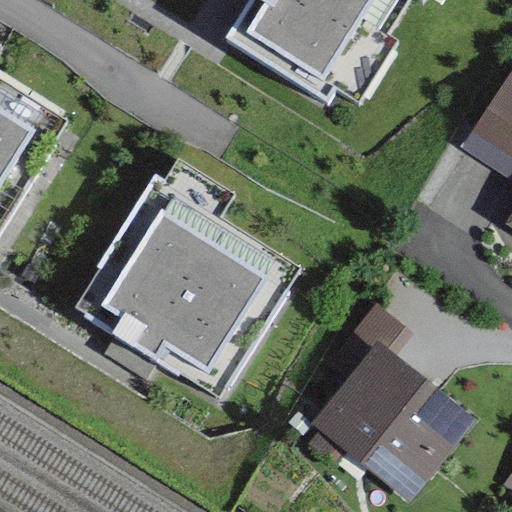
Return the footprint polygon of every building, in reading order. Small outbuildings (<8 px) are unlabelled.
[(424,0),(252,0),(230,36),(329,98),(337,87),(361,102),(399,40),(389,33),(409,0),(422,0),(424,1),(424,0)] [(0,232),(72,118),(0,73),(0,48),(4,42),(0,39),(0,232)] [(492,165),(511,134),(511,71),(463,146),(492,165)] [(511,134),(492,165),(511,178),(511,134)] [(77,305),(120,331),(108,350),(151,377),(163,358),(225,397),(307,265),(224,214),(240,189),(181,153),(166,177),(160,173),(77,305)] [(335,465),(346,451),(408,502),(476,419),(396,354),(413,333),(376,303),(327,363),(347,379),(311,423),(319,430),(308,443),(335,465)]
